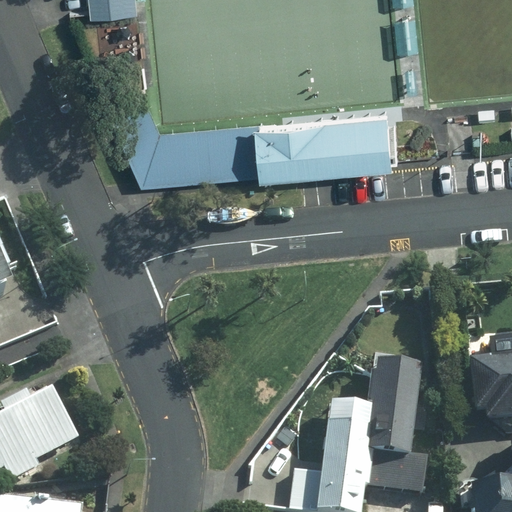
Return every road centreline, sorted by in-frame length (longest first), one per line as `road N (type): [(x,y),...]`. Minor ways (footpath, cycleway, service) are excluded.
road 1 (residential): [(511,214),(207,246),(113,274)]
road 2 (residential): [(0,2),(113,274)]
road 3 (residential): [(113,274),(171,438),(169,511)]
